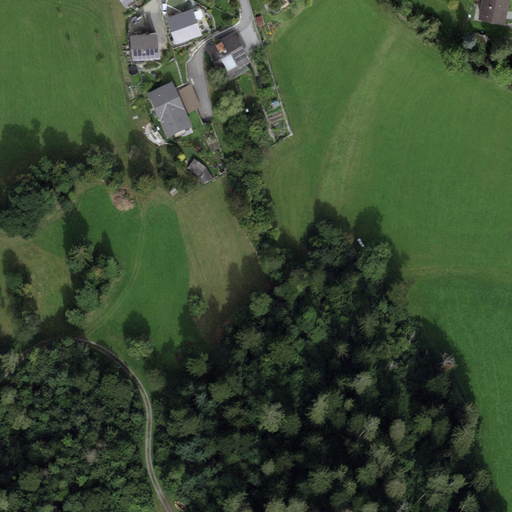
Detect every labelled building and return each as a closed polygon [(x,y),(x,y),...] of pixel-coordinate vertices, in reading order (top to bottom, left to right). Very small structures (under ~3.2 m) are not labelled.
[(119,0),(126,9),(134,3),(132,0),(119,0)] [(186,0),(166,0),(165,4),(181,12),(187,0),(186,0)] [(510,0),(482,0),(478,19),(505,25),(510,0)] [(202,36),(193,9),(166,18),(175,45),(202,36)] [(149,34),(145,13),(131,23),(132,36),(149,34)] [(132,36),(130,36),(132,61),(159,59),(157,34),(149,34),(132,36)] [(234,39),(205,54),(221,85),(250,69),(234,39)] [(264,109),(251,76),(225,87),(238,119),(264,109)] [(172,86),(147,97),(167,143),(192,132),(185,116),(176,93),(172,86)] [(191,87),(176,93),(185,116),(200,109),(191,87)] [(194,161),(188,170),(198,177),(204,184),(212,177),(206,170),(194,161)]
